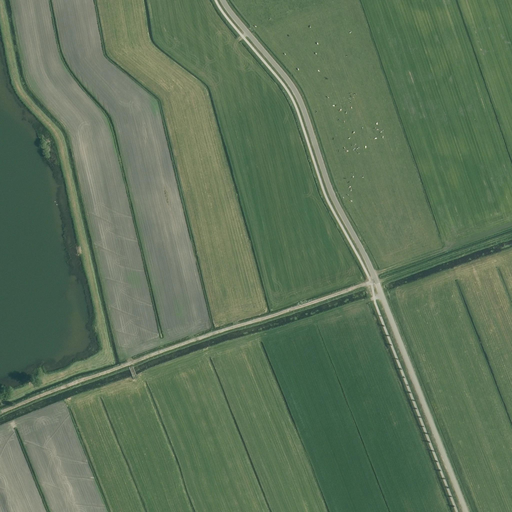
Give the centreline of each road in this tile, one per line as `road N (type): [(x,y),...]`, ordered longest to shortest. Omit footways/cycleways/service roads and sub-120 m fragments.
road 1 (tertiary): [(466,511),(296,92),(222,0)]
road 2 (track): [(0,412),(370,282)]
